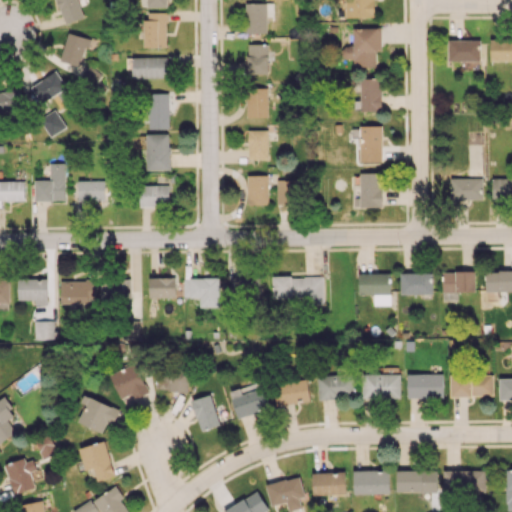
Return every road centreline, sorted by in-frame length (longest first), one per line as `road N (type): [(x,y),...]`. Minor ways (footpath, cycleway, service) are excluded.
road 1 (residential): [(511,236),(0,243)]
road 2 (residential): [(174,511),(223,467),(295,440),(511,435)]
road 3 (residential): [(207,0),(206,240)]
road 4 (residential): [(419,237),(418,0)]
